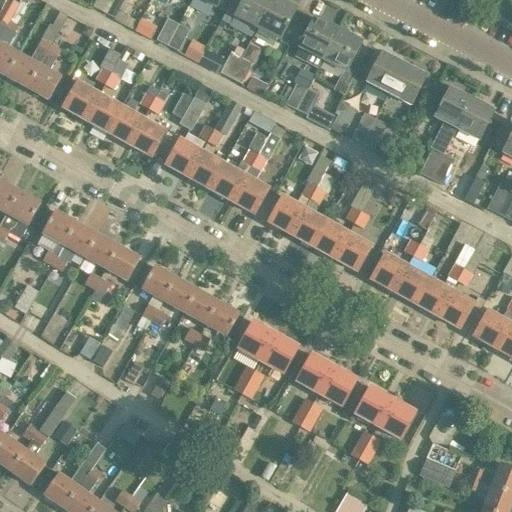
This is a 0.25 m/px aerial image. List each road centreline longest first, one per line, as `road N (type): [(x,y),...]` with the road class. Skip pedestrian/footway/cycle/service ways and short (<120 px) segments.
road 1 (residential): [(511,407),(0,122)]
road 2 (residential): [(511,67),(381,0)]
